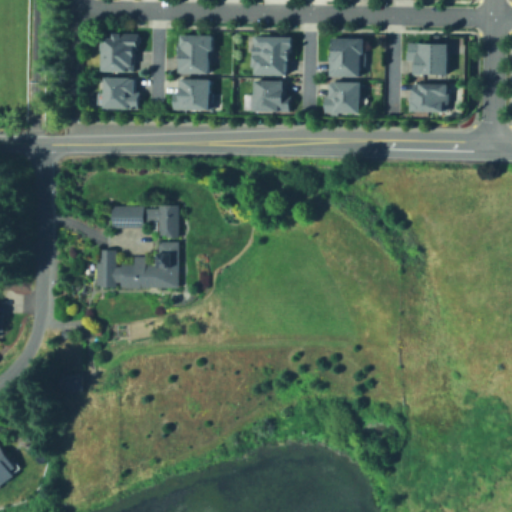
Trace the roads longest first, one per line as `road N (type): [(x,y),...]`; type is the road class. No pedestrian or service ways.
road 1 (secondary): [(511,146),(73,142)]
road 2 (residential): [(80,3),(511,19)]
road 3 (residential): [(41,141),(41,315),(0,381)]
road 4 (residential): [(488,146),(491,0)]
